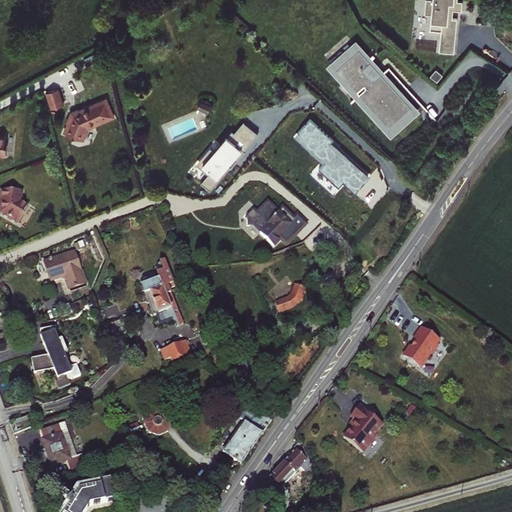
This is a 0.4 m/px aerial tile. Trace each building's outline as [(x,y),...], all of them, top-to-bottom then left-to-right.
[(442,37),(457,39),(459,19),(454,18),(455,10),(463,11),(464,2),(459,1),(459,0),(427,0),(426,13),(433,14),(431,30),(442,31),(442,37)] [(442,37),(440,52),(455,53),(457,39),(442,37)] [(359,48),(337,68),(357,90),(364,84),(366,86),(351,99),(352,100),(359,93),(389,126),(411,107),(381,74),(389,67),(388,66),(373,79),(361,66),(369,59),(359,48)] [(58,108),(54,91),(42,94),(46,111),(58,108)] [(197,108),(208,113),(211,106),(200,101),(197,108)] [(112,102),(76,111),(65,129),(82,140),(89,128),(116,121),(112,102)] [(334,137),(311,116),(300,129),(308,137),(306,141),(326,159),(320,166),(340,185),(344,180),(356,191),(369,176),(357,165),(358,164),(340,147),(336,151),(329,144),(334,137)] [(202,181),(212,190),(232,167),(228,165),(238,152),(242,153),(259,133),(245,121),(236,131),(235,130),(230,135),(226,133),(202,161),(212,170),(202,181)] [(0,192),(0,196),(3,216),(22,222),(29,203),(21,201),(19,190),(0,192)] [(253,210),(247,216),(249,217),(249,222),(254,222),(262,230),(260,233),(273,246),(281,238),(286,243),(305,224),(297,216),(294,219),(282,207),(278,212),(268,202),(257,213),(253,210)] [(64,276),(69,290),(86,284),(75,251),(43,262),(50,281),(64,276)] [(150,315),(153,316),(158,315),(161,323),(171,319),(175,321),(177,319),(172,303),(169,304),(164,293),(162,287),(173,283),(164,260),(160,262),(156,267),(155,271),(159,279),(142,286),(145,295),(143,298),(144,302),(147,301),(150,307),(148,310),(150,315)] [(175,288),(173,283),(162,287),(164,293),(175,288)] [(221,301),(228,319),(242,314),(235,296),(221,301)] [(76,313),(74,306),(66,309),(68,315),(76,313)] [(29,358),(32,372),(51,369),(53,376),(51,377),(56,388),(68,383),(66,379),(79,374),(74,364),(68,366),(63,353),(66,352),(60,338),(57,339),(54,326),(39,328),(41,343),(48,342),(48,347),(43,349),(46,355),(29,358)] [(440,342),(422,329),(414,340),(416,342),(403,358),(420,370),(430,356),(434,355),(437,350),(437,347),(440,342)] [(171,358),(173,363),(173,365),(186,358),(184,353),(189,351),(186,341),(161,351),(166,360),(171,358)] [(247,407),(237,421),(241,424),(222,451),(237,461),(235,464),(239,467),(271,420),(262,414),(261,416),(247,407)] [(382,425),(359,407),(351,417),(354,420),(357,422),(352,428),(343,439),(361,452),(375,435),(382,425)] [(166,431),(169,423),(169,421),(164,414),(156,412),(149,417),(147,423),(150,431),(158,434),(166,431)] [(11,422),(15,433),(32,426),(28,415),(11,422)] [(65,422),(40,431),(52,465),(66,460),(69,470),(85,464),(82,454),(77,456),(65,422)] [(377,437),(375,435),(361,452),(363,454),(377,437)] [(263,487),(279,502),(284,495),(279,490),(286,483),(287,484),(301,468),(307,474),(313,468),(300,442),(295,448),(296,450),(263,487)] [(115,478),(76,485),(69,498),(64,495),(60,496),(61,499),(66,502),(59,511),(85,511),(90,505),(119,499),(115,478)] [(177,495),(162,485),(158,491),(167,496),(165,498),(172,503),(177,495)]
